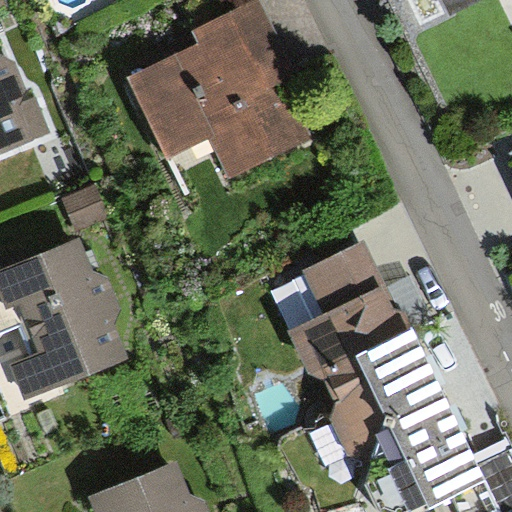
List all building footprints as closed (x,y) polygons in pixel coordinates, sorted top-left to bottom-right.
[(252,12),(125,77),(160,146),(199,126),(225,177),(298,140),(268,80),(282,73),(252,12)] [(0,144),(27,133),(0,72),(0,144)] [(85,188),(58,200),(70,226),(97,214),(85,188)] [(74,245),(0,273),(0,330),(22,387),(115,352),(103,320),(108,308),(99,286),(88,283),(74,245)] [(453,511),(457,510),(457,511),(511,511),(511,450),(510,445),(475,464),(430,373),(394,299),(368,247),(301,278),(323,324),(291,339),(353,465),(376,470),(370,495),(379,511),(453,511)] [(166,463),(88,495),(94,511),(194,511),(183,506),(166,463)]
